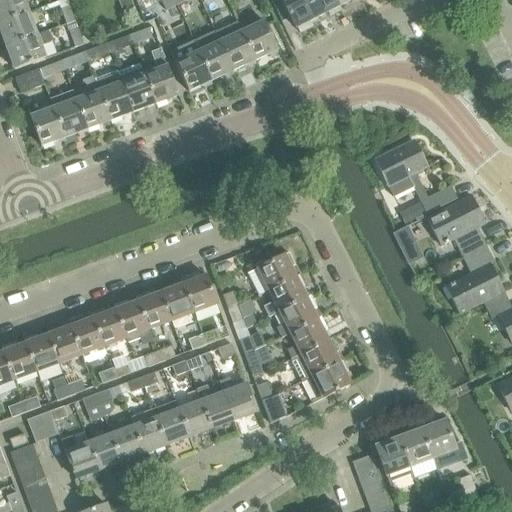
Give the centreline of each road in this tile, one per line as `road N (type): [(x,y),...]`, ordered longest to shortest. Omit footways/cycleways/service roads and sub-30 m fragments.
road 1 (residential): [(219,511),(390,391),(389,368),(323,230),(305,216),(284,216),(0,319)]
road 2 (tertiary): [(269,120),(26,207)]
road 3 (tertiary): [(503,185),(424,78),(385,71),(321,92)]
road 4 (tertiary): [(328,108),(397,100),(503,185)]
road 5 (residential): [(433,0),(308,61),(321,92)]
